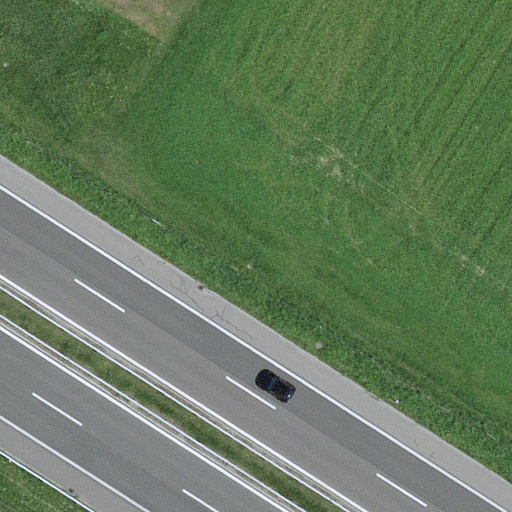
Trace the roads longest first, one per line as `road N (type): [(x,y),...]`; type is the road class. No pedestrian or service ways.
road 1 (motorway): [(437,511),(0,233)]
road 2 (motorway): [(0,372),(216,511)]
